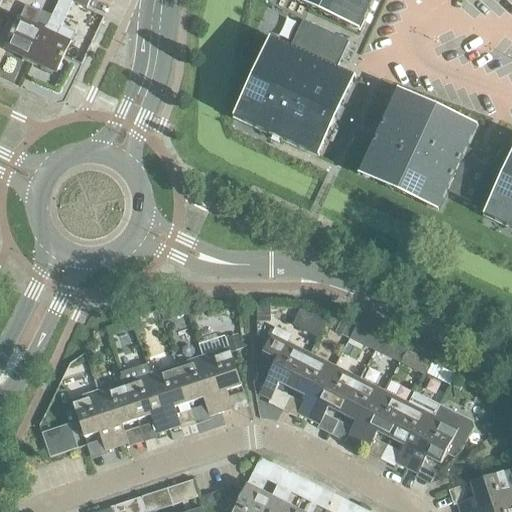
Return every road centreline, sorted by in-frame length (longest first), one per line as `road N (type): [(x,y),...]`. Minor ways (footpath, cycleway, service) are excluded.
road 1 (residential): [(26,511),(254,437),(421,511)]
road 2 (unclassified): [(511,357),(339,277),(197,257),(140,230)]
road 3 (tertiary): [(114,156),(146,84),(159,0)]
road 4 (tertiary): [(0,382),(68,253)]
